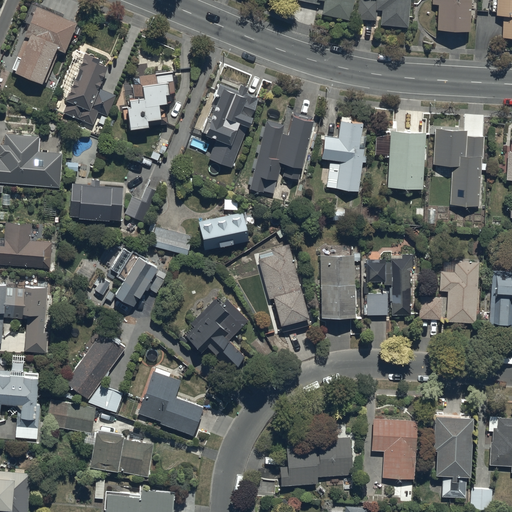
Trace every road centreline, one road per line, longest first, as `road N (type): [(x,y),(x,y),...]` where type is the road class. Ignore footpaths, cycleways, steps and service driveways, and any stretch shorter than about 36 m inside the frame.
road 1 (residential): [(511,373),(356,362),(293,378),(249,419),(227,474),(225,511)]
road 2 (tertiary): [(159,0),(338,67),(511,84)]
